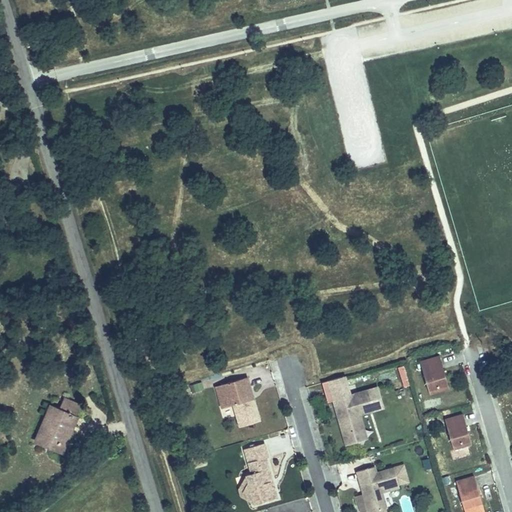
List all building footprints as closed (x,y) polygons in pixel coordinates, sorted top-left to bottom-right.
[(422,363),(426,377),(446,372),(442,358),(422,363)] [(404,365),(396,367),(403,388),(411,385),(404,365)] [(446,372),(426,377),(431,396),(451,390),(446,372)] [(247,377),(220,385),(227,407),(233,405),(240,427),(260,421),(247,377)] [(220,385),(215,386),(222,409),(227,407),(220,385)] [(205,395),(203,387),(190,390),(193,398),(205,395)] [(60,397),(47,434),(58,438),(62,430),(70,433),(77,413),(89,416),(91,409),(87,406),(91,397),(75,391),(72,402),(60,397)] [(367,391),(334,400),(338,413),(339,413),(340,417),(339,417),(344,435),(361,430),(358,421),(356,420),(359,415),(360,415),(373,411),(367,391)] [(423,400),(425,409),(443,406),(441,397),(423,400)] [(367,439),(360,415),(359,415),(356,420),(358,421),(361,430),(344,435),(347,444),(367,439)] [(446,421),(450,434),(468,428),(464,416),(446,421)] [(468,428),(450,434),(455,451),(473,446),(468,428)] [(254,502),(255,504),(277,498),(274,488),(270,486),(269,482),(272,482),(266,458),(268,457),(264,443),(245,449),(254,481),(248,482),(249,485),(251,490),(242,496),(253,497),(254,502)] [(205,463),(203,456),(194,458),(196,465),(205,463)] [(375,466),(357,471),(361,486),(363,485),(365,491),(363,492),(368,511),(373,511),(387,508),(382,492),(399,487),(394,468),(377,473),(375,466)] [(458,483),(461,495),(479,490),(476,477),(458,483)] [(249,485),(238,493),(240,500),(254,502),(253,497),(242,496),(251,490),(249,485)] [(479,490),(461,495),(466,511),(469,511),(485,508),(479,490)]
